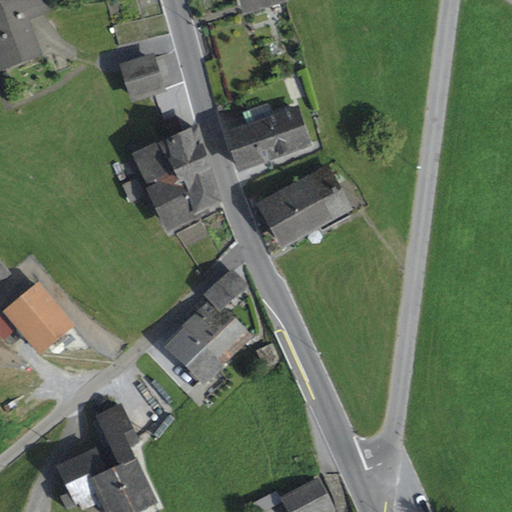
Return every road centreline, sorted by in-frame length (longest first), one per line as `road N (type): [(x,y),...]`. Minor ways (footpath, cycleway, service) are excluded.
road 1 (residential): [(174,0),(250,245),(357,482)]
road 2 (residential): [(450,0),(395,425),(386,460),(357,482)]
